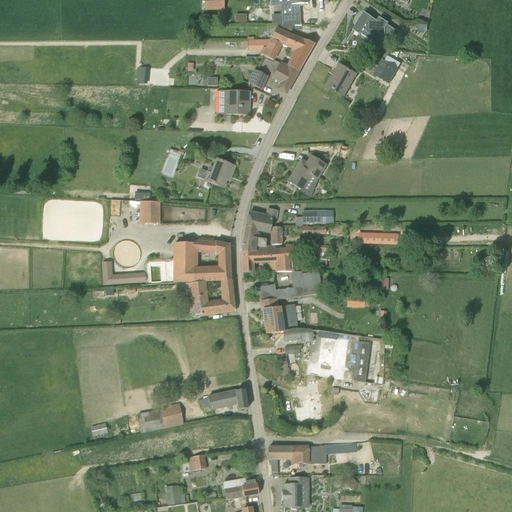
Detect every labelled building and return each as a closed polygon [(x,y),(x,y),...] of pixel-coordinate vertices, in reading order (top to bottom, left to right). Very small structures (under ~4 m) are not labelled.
[(204,0),(205,11),(224,10),(224,3),(223,0),(204,0)] [(306,0),(269,0),(270,7),(280,6),(281,6),(282,25),(281,25),(281,26),(294,26),(301,26),(301,25),(300,25),(299,5),(306,4),(307,4),(306,0)] [(365,12),(354,30),(368,39),(368,50),(381,50),(381,48),(383,37),(387,37),(387,34),(396,34),(396,30),(388,25),(389,23),(380,17),(378,21),(365,12)] [(236,15),(236,24),(247,24),(247,15),(236,15)] [(270,40),(247,41),(248,49),(262,48),(261,51),(259,54),(274,61),(277,55),(282,46),(291,50),(287,58),(290,60),(286,66),(298,72),(302,65),(314,45),(290,35),(294,26),(281,26),(277,26),(271,40),(270,40)] [(389,85),(399,69),(382,59),(373,75),(389,85)] [(280,64),(271,79),(279,84),(276,89),(277,90),(285,95),(298,72),(286,66),(280,63),(280,64)] [(344,96),(356,75),(339,65),(334,75),(336,76),(329,88),(344,96)] [(145,79),(148,69),(142,67),(140,77),(145,79)] [(261,90),(267,77),(253,71),(247,84),(261,90)] [(218,86),(218,79),(208,79),(209,87),(218,86)] [(249,102),(249,93),(224,92),(224,115),(249,116),(249,107),(247,107),(247,102),(249,102)] [(317,179),(326,166),(310,157),(304,166),(299,163),(288,182),(302,191),(311,175),(317,179)] [(231,175),(234,167),(216,160),(211,174),(208,173),(205,181),(223,188),(229,174),(231,175)] [(141,224),(159,223),(159,204),(140,204),(141,224)] [(245,228),(258,230),(269,232),(272,220),(275,220),(277,211),(268,209),(266,218),(248,215),(245,228)] [(302,225),(339,224),(339,211),(302,212),(302,225)] [(303,236),(326,235),(326,227),(302,228),(303,236)] [(257,239),(258,230),(245,228),(242,246),(242,249),(254,249),(255,243),(266,247),(266,240),(257,239)] [(281,245),(281,236),(286,236),(286,228),(271,228),(271,245),(281,245)] [(397,242),(397,235),(357,233),(357,241),(397,242)] [(197,241),(197,242),(197,244),(197,252),(197,254),(218,255),(230,256),(229,245),(228,245),(215,242),(197,241)] [(242,273),(254,272),(253,263),(276,262),(277,273),(294,272),(294,267),(301,266),(299,245),(266,247),(255,243),(254,249),(242,249),(242,273)] [(194,271),(194,255),(194,244),(174,244),(173,283),(223,281),(231,280),(230,269),(194,271)] [(315,254),(328,253),(328,245),(315,246),(315,254)] [(145,282),(145,275),(110,278),(109,263),(102,264),(103,286),(145,282)] [(322,294),(320,272),(301,274),(301,272),(291,274),(293,289),(275,291),(274,286),(259,288),(261,303),(277,300),(307,296),(322,294)] [(208,304),(206,282),(190,284),(192,304),(193,304),(195,316),(235,311),(233,295),(224,296),(222,302),(208,304)] [(297,330),(298,330),(294,306),(262,310),(265,335),(281,333),(281,332),(283,332),(297,330)] [(302,330),(298,330),(297,330),(283,332),(284,342),(298,340),(298,344),(313,342),(312,332),(302,330)] [(365,383),(371,339),(359,338),(353,382),(365,383)] [(283,376),(289,375),(287,359),(280,360),(283,376)] [(247,409),(244,390),(235,391),(207,398),(210,411),(237,405),(238,410),(247,409)] [(164,429),(183,425),(179,405),(137,414),(141,434),(164,429)] [(93,437),(108,433),(106,424),(91,427),(93,437)] [(308,464),(310,464),(326,464),(326,455),(335,455),(335,450),(347,449),(347,454),(361,453),(361,443),(310,447),(310,456),(308,456),(308,464)] [(308,464),(308,448),(268,448),(268,460),(291,460),(291,465),(300,465),(300,467),(302,467),(302,465),(308,465),(308,464)] [(190,472),(206,470),(204,456),(188,458),(190,472)] [(345,485),(352,491),(358,483),(352,477),(345,485)] [(308,494),(308,478),(289,478),(289,485),(283,485),(283,493),(281,493),(281,501),(283,501),(283,508),(304,508),(304,494),(308,494)] [(255,485),(254,480),(245,482),(246,486),(224,489),(225,500),(258,495),(257,484),(255,485)] [(165,505),(179,503),(177,491),(164,493),(165,505)]
